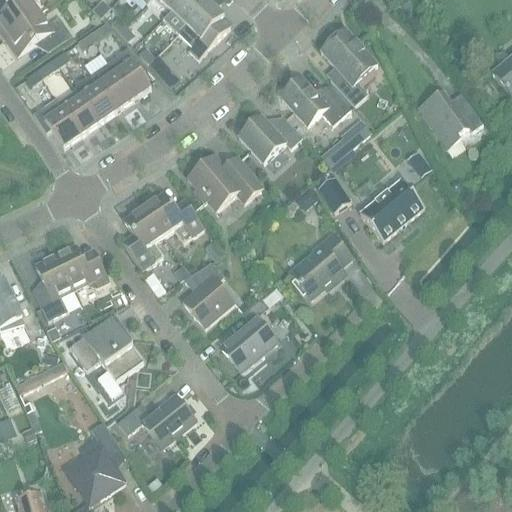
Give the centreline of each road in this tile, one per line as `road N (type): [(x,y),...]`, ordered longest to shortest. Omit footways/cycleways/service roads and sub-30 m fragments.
road 1 (residential): [(511,244),(302,477)]
road 2 (residential): [(78,198),(150,310),(244,426)]
road 3 (residential): [(281,35),(190,122),(78,198)]
road 4 (residential): [(379,301),(244,426)]
road 5 (residential): [(0,83),(78,198)]
